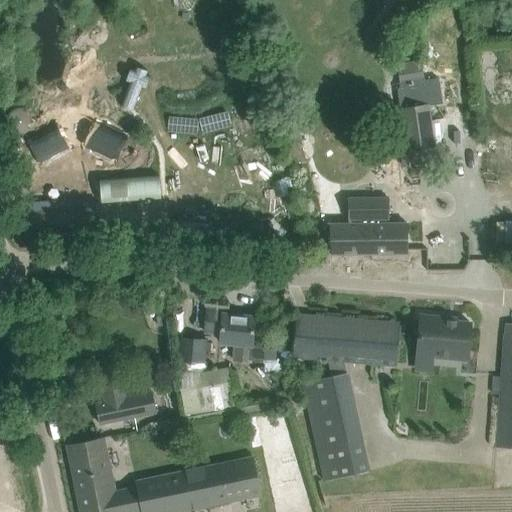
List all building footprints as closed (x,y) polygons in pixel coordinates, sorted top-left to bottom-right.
[(423,80),(420,61),(397,65),(400,84),(423,80)] [(434,147),(428,105),(399,109),(406,151),(434,147)] [(140,147),(115,149),(117,175),(142,173),(140,147)] [(81,177),(107,172),(104,155),(78,160),(81,177)] [(155,176),(99,179),(100,201),(156,198),(155,176)] [(407,253),(407,223),(388,223),(388,218),(388,198),(348,198),(348,219),(349,219),(349,224),(329,224),(330,254),(407,253)] [(82,201),(23,205),(25,237),(84,233),(82,201)] [(233,360),(266,363),(268,346),(252,344),(255,317),(223,314),(220,342),(235,344),(233,360)] [(397,366),(398,343),(400,323),(296,314),(295,334),(293,358),(397,366)] [(469,348),(469,343),(471,323),(447,321),(447,318),(420,316),(416,358),(468,362),(469,348)] [(511,322),(505,322),(496,447),(511,448),(511,322)] [(181,336),(178,361),(205,364),(208,338),(181,336)] [(227,369),(204,370),(205,398),(228,397),(227,369)] [(370,471),(349,373),(303,382),(323,480),(370,471)] [(100,423),(155,412),(151,393),(96,404),(100,423)] [(131,465),(111,469),(105,437),(67,445),(81,511),(178,511),(262,494),(253,453),(134,479),(131,465)]
